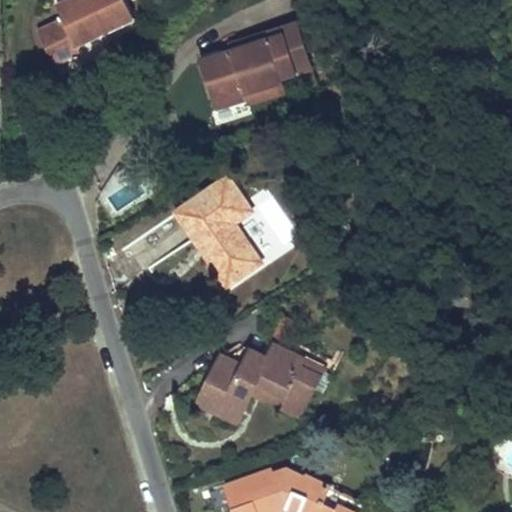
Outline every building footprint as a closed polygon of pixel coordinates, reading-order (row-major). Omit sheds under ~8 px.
[(136,19),(127,0),(71,0),(58,6),(64,21),(39,33),(55,64),(71,57),(81,52),(79,46),(136,19)] [(315,68),(300,20),(230,42),(232,49),(287,32),(300,73),(315,68)] [(300,73),(287,32),(232,49),(233,52),(203,60),(211,86),(218,110),(250,100),(247,93),(282,82),(281,79),(300,73)] [(285,94),(282,82),(247,93),(250,100),(251,105),(285,94)] [(215,111),(218,121),(252,113),(249,102),(215,111)] [(152,189),(144,176),(111,195),(120,209),(152,189)] [(252,210),(229,177),(180,212),(213,261),(229,285),(262,263),(235,222),(252,210)] [(286,348),(298,325),(284,318),(272,340),(286,348)] [(337,363),(292,341),(287,351),(276,346),(269,358),(253,351),(244,367),(223,356),(201,404),(225,416),(238,422),(252,395),(259,383),(269,388),(266,393),(303,411),(312,394),(315,387),(324,391),(337,363)] [(269,388),(259,383),(252,395),(300,417),(303,411),(266,393),(269,388)] [(324,391),(315,387),(312,394),(321,398),(324,391)] [(324,502),(331,488),(307,477),(306,479),(288,471),(275,475),(274,472),(229,488),(237,511),(286,511),(290,511),(293,505),(304,510),(303,511),(354,511),(342,506),(341,510),(324,502)] [(365,511),(369,505),(331,488),(324,502),(341,510),(342,506),(354,511),(365,511)]
